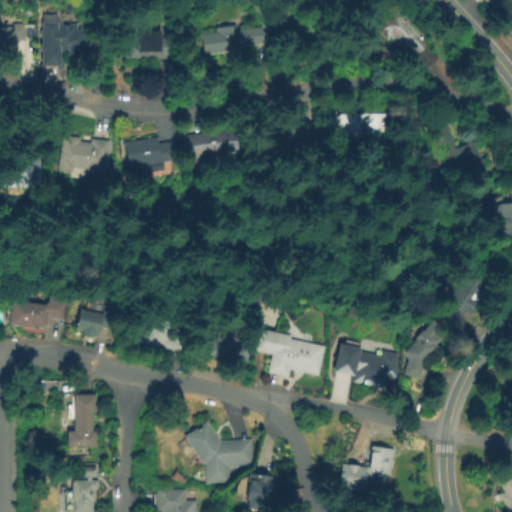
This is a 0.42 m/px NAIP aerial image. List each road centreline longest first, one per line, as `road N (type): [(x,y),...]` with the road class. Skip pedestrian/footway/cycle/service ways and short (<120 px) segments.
road 1 (tertiary): [(448,511),(441,449),(452,395),(511,290),(510,78),(440,0)]
road 2 (residential): [(511,446),(302,402),(270,408),(0,352)]
road 3 (residential): [(511,116),(394,84),(134,112),(0,87)]
road 4 (residential): [(270,408),(298,444),(312,511),(119,373)]
